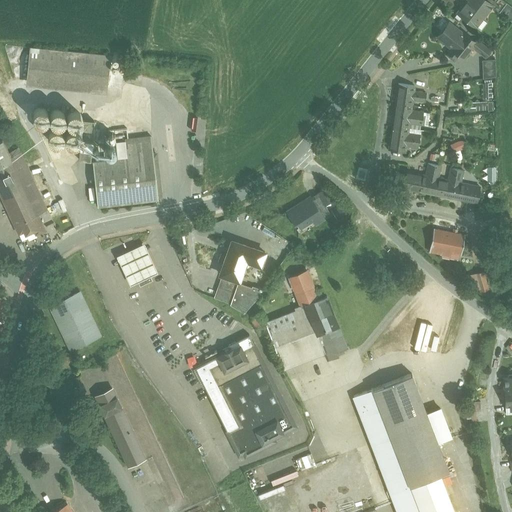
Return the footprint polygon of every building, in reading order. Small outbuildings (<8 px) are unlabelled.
[(467,0),(458,11),(476,25),(492,5),(493,5),(487,0),(467,0)] [(506,2),(503,0),(487,0),(493,5),(492,5),(499,11),(506,2)] [(463,32),(455,25),(451,30),(446,26),(438,36),(451,46),(450,48),(447,53),(454,58),(457,54),(464,58),(473,47),(477,42),(477,41),(464,31),(463,32)] [(491,50),(478,40),(477,41),(477,42),(473,47),(486,57),(491,50)] [(109,55),(30,47),(27,77),(106,85),(109,55)] [(496,60),(482,60),(483,79),(496,77),(496,60)] [(416,86),(398,83),(396,103),(412,105),(413,100),(425,101),(426,93),(415,91),(416,86)] [(412,105),(396,103),(392,126),(409,128),(409,123),(422,125),(424,112),(411,110),(412,105)] [(47,119),(48,116),(47,112),(46,110),(43,108),(40,108),(37,108),(34,110),(33,113),(32,116),(33,119),(34,121),(37,123),(40,124),(43,123),(46,121),(47,119)] [(65,119),(65,116),(65,113),(63,111),(60,109),(57,108),(54,109),(52,111),(50,114),(49,117),(50,120),(52,122),(54,124),(58,125),(61,124),(63,122),(65,119)] [(81,121),(81,118),(81,115),(79,112),(76,111),(73,110),(70,111),(68,112),(66,115),(65,118),(66,121),(68,124),(71,125),(74,126),(77,125),(79,124),(81,121)] [(64,137),(64,134),(63,131),(62,128),(59,127),(56,126),(53,127),(50,128),(49,131),(48,134),(49,137),(51,140),(53,142),(56,142),(59,141),(62,140),(64,137)] [(409,128),(392,126),(389,149),(405,151),(406,146),(418,147),(420,135),(408,133),(409,128)] [(80,139),(81,136),(80,132),(78,130),(76,128),(73,128),(70,128),(67,130),(65,133),(65,136),(65,139),(67,142),(70,143),(73,144),(76,143),(79,141),(80,139)] [(11,156),(0,131),(0,185),(19,226),(16,227),(19,233),(25,231),(26,233),(34,230),(36,234),(46,229),(41,219),(39,214),(11,156)] [(127,157),(93,161),(98,205),(158,198),(154,163),(157,163),(156,154),(153,154),(151,136),(125,139),(127,157)] [(48,210),(21,151),(11,156),(39,214),(48,210)] [(428,163),(426,176),(421,175),(417,191),(440,195),(443,179),(439,178),(441,166),(428,163)] [(464,171),(451,168),(448,180),(443,179),(440,195),(470,202),(473,185),(461,183),(464,171)] [(421,175),(405,171),(401,188),(417,191),(421,175)] [(480,187),(473,185),(470,202),(476,203),(480,187)] [(330,213),(319,195),(312,199),(324,217),(330,213)] [(310,199),(296,208),(296,207),(288,212),(297,225),(296,225),(299,229),(300,228),(299,226),(312,218),(316,223),(324,218),(324,217),(312,199),(311,197),(309,198),(310,199)] [(48,210),(39,214),(41,219),(50,214),(48,210)] [(453,232),(434,228),(429,251),(441,253),(442,250),(461,254),(465,234),(457,232),(457,229),(453,228),(453,232)] [(264,252),(232,241),(220,273),(239,280),(246,260),(260,265),(264,252)] [(148,243),(119,256),(133,286),(139,283),(138,279),(150,274),(151,278),(162,273),(148,243)] [(306,270),(288,276),(300,306),(293,308),(295,312),(266,322),(284,368),(324,353),(327,360),(344,353),(342,349),(347,347),(326,296),(317,299),(306,270)] [(483,271),(475,273),(478,283),(486,280),(483,271)] [(139,283),(141,285),(152,280),(151,278),(150,274),(138,279),(139,283)] [(238,283),(221,277),(214,297),(225,301),(230,304),(238,283)] [(486,280),(478,283),(481,290),(488,288),(486,280)] [(251,288),(238,283),(230,304),(240,310),(240,311),(244,313),(245,313),(262,290),(252,286),(251,288)] [(49,305),(70,349),(100,335),(80,291),(49,305)] [(262,311),(251,315),(255,326),(266,322),(262,311)] [(296,426),(254,343),(249,334),(222,348),(224,352),(217,356),(216,355),(209,358),(209,360),(195,367),(226,430),(239,455),(243,452),(245,456),(275,441),(273,437),(296,426)] [(71,352),(47,363),(52,373),(76,362),(71,352)] [(449,470),(412,374),(354,396),(391,492),(410,484),(440,473),(449,470)] [(145,457),(112,387),(107,389),(96,394),(99,401),(96,402),(99,408),(102,407),(129,464),(145,457)] [(454,511),(440,473),(410,484),(420,511),(454,511)] [(420,511),(410,484),(391,492),(398,511),(420,511)]
